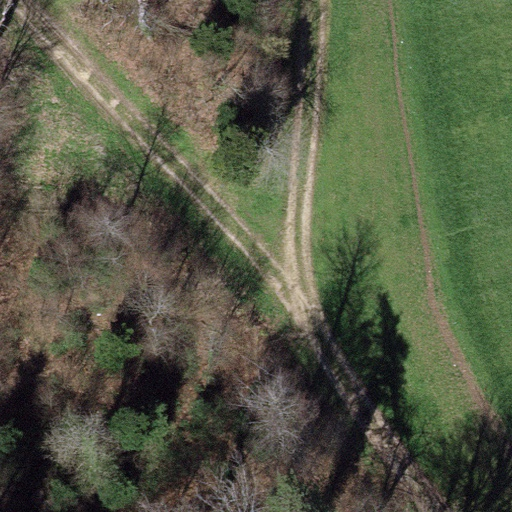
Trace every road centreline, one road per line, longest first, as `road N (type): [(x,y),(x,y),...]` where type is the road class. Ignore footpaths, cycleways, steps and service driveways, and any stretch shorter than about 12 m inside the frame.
road 1 (track): [(433,511),(302,316),(294,222),(315,0)]
road 2 (track): [(302,316),(225,217),(18,0)]
